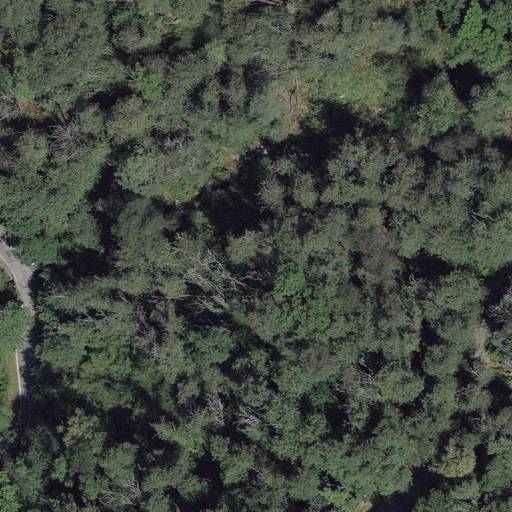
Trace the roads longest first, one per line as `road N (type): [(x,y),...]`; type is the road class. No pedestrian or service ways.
road 1 (unclassified): [(0,511),(32,354),(24,276),(0,237)]
road 2 (unclassified): [(393,511),(437,460),(511,256)]
